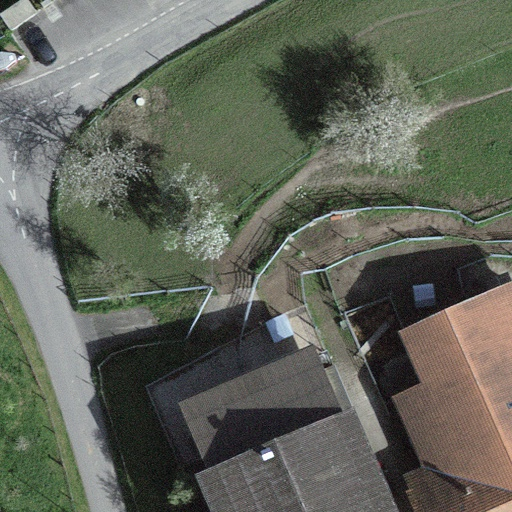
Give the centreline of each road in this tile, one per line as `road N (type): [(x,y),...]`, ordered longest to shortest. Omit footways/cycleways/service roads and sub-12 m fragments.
road 1 (unclassified): [(113,511),(0,145)]
road 2 (unclassified): [(0,130),(231,0)]
